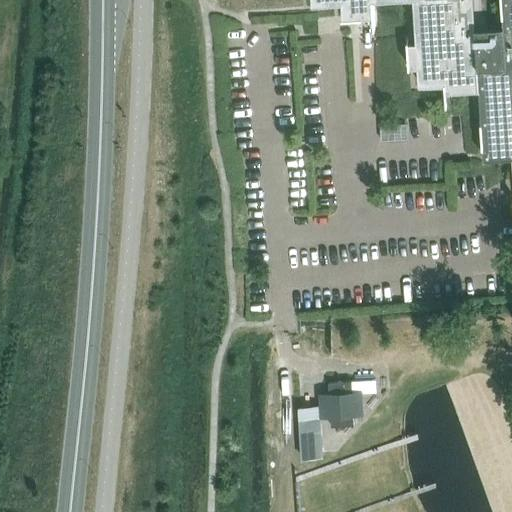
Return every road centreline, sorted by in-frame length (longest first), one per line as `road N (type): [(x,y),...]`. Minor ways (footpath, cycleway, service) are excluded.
road 1 (tertiary): [(71,511),(90,321),(102,0)]
road 2 (unclassified): [(273,236),(463,222),(511,191)]
